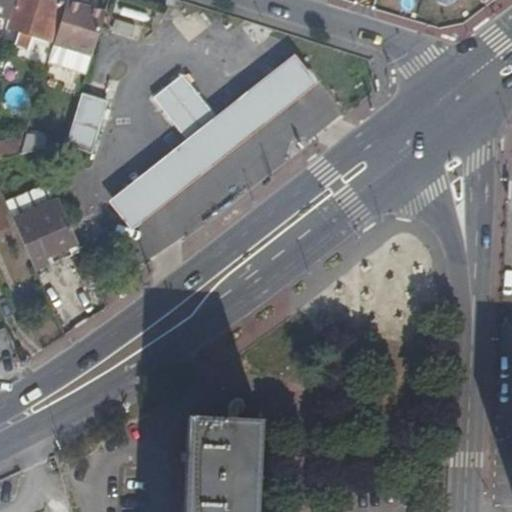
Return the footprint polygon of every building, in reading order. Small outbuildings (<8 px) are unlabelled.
[(0,0),(0,8),(7,11),(10,0),(0,0)] [(10,0),(7,11),(4,21),(43,34),(54,0),(10,0)] [(82,0),(63,0),(47,49),(87,61),(105,7),(82,0)] [(410,0),(435,9),(448,5),(454,0),(410,0)] [(186,135),(110,193),(133,224),(318,83),(294,51),(232,99),(216,111),(186,135)] [(150,91),(186,135),(216,111),(180,67),(150,91)] [(78,86),(62,138),(88,146),(105,95),(78,86)] [(27,137),(29,152),(49,149),(47,134),(27,137)] [(0,141),(0,157),(23,155),(21,138),(0,141)] [(47,176),(3,195),(31,261),(45,255),(43,250),(74,237),(47,176)] [(254,511),(257,418),(183,415),(179,511),(254,511)]
